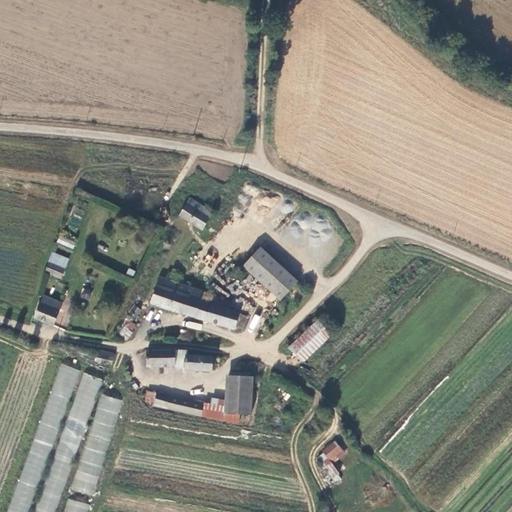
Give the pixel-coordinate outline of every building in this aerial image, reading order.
[(189,198),(180,215),(202,227),(211,211),(189,198)] [(72,249),(75,243),(60,236),(57,242),(72,249)] [(280,299),(297,281),(261,247),(244,265),(280,299)] [(51,259),(46,273),(59,278),(65,264),(51,259)] [(231,309),(202,300),(205,291),(181,283),(182,278),(169,274),(167,279),(162,277),(153,303),(186,314),(186,313),(237,330),(238,326),(242,313),(231,309)] [(88,300),(91,291),(83,288),(80,297),(88,300)] [(234,301),(205,291),(202,300),(231,309),(234,301)] [(52,325),(62,303),(43,295),(34,317),(52,325)] [(142,310),(133,305),(129,310),(131,312),(129,315),(128,318),(130,320),(133,321),(135,319),(137,316),(138,317),(142,310)] [(248,315),(242,313),(238,326),(244,328),(248,315)] [(129,336),(135,324),(129,321),(123,333),(129,336)] [(201,330),(202,324),(186,321),(184,327),(201,330)] [(333,337),(317,323),(291,348),(305,363),(333,337)] [(181,350),(146,350),(146,367),(181,367),(181,350)] [(116,355),(100,352),(99,361),(114,364),(116,355)] [(212,371),(213,356),(187,355),(186,370),(212,371)] [(73,466),(101,378),(81,372),(36,511),(54,511),(70,465),(73,466)] [(223,413),(239,414),(250,414),(252,377),(225,375),(224,399),(223,413)] [(238,421),(239,414),(223,413),(224,399),(215,398),(214,403),(204,401),(204,403),(156,393),(154,403),(217,419),(238,421)] [(95,497),(121,400),(100,394),(81,463),(76,462),(69,490),(95,497)] [(318,460),(333,480),(340,475),(333,467),(346,456),(335,443),(323,452),(325,454),(318,460)] [(86,511),(89,504),(68,499),(64,511),(86,511)]
